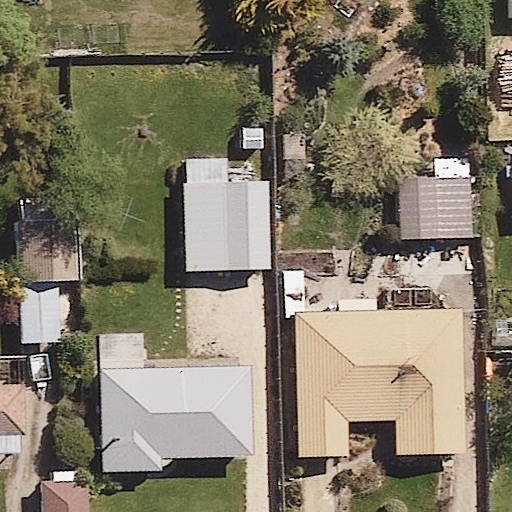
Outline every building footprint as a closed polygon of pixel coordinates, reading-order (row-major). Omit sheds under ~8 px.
[(223,157),(178,158),(180,272),(262,271),(260,180),(223,180),(223,157)] [(431,177),(394,177),(395,240),(470,239),(469,227),(480,227),(480,193),(467,193),(466,158),(430,159),(431,177)] [(15,286),(17,343),(56,342),(54,288),(79,288),(77,226),(22,227),(24,286),(15,286)] [(314,281),(315,311),(287,311),(290,455),(344,454),(344,424),(384,424),(385,452),(457,451),(455,309),(382,310),(382,280),(314,281)] [(93,399),(95,471),(164,469),(163,458),(242,455),(239,365),(78,370),(79,399),(93,399)] [(0,454),(15,453),(14,434),(21,433),(17,385),(0,385),(0,454)] [(80,511),(78,469),(38,471),(40,511),(80,511)]
